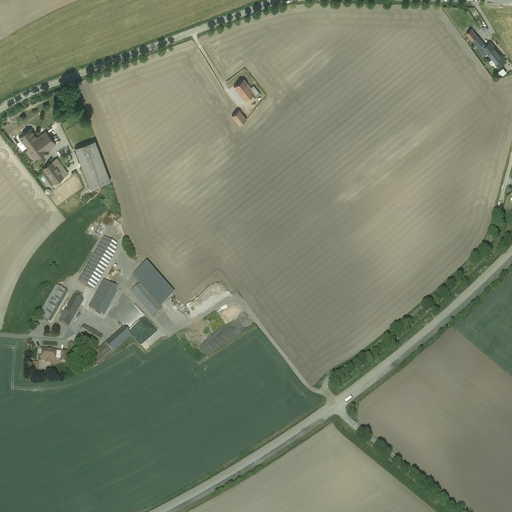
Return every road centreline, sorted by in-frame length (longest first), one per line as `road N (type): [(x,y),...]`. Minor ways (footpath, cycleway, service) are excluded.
road 1 (unclassified): [(285,0),(77,73),(0,110)]
road 2 (unclassified): [(483,247),(405,321),(328,377),(324,387),(335,406)]
road 3 (secondary): [(335,406),(511,254)]
road 4 (secondary): [(164,511),(335,406)]
road 5 (unclassified): [(335,406),(463,511)]
